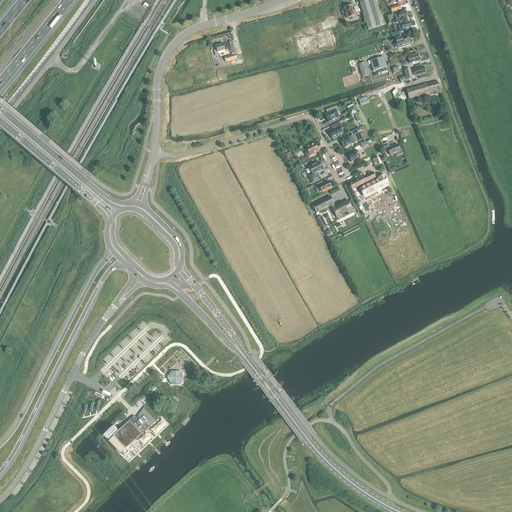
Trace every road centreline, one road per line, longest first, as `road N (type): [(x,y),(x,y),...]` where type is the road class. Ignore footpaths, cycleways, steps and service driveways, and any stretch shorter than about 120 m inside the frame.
road 1 (motorway): [(0,472),(102,279),(122,260)]
road 2 (secondary): [(400,511),(318,452),(241,352)]
road 3 (motorway): [(112,250),(0,445)]
road 4 (unclassified): [(114,306),(0,499)]
road 5 (tertiary): [(283,0),(181,37),(163,59),(156,102)]
road 6 (motorway): [(0,119),(92,0)]
road 7 (secondary): [(106,198),(0,109)]
road 8 (secondary): [(0,121),(102,209)]
